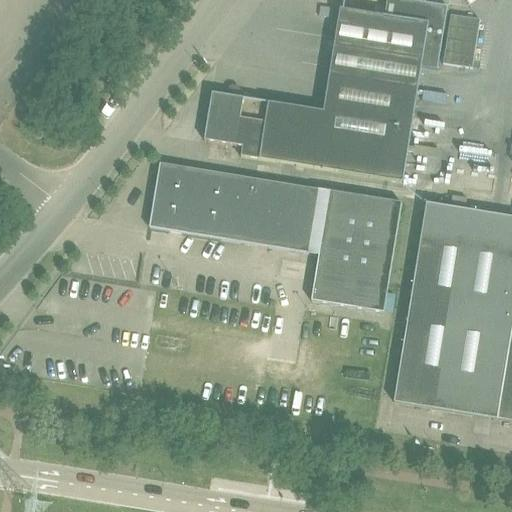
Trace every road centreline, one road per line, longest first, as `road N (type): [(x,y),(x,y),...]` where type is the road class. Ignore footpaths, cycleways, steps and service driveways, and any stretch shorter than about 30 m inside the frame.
road 1 (unclassified): [(0,280),(218,0)]
road 2 (secondary): [(284,511),(0,465)]
